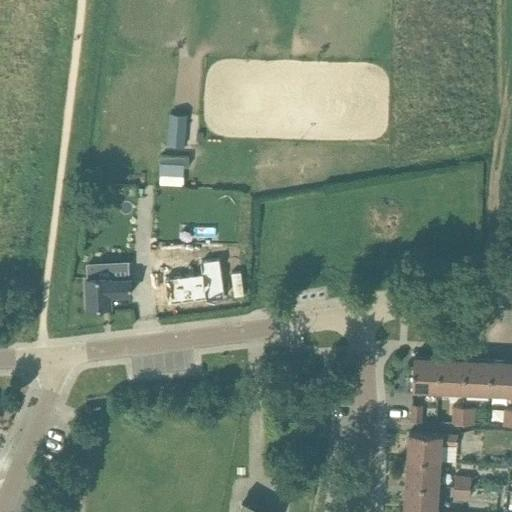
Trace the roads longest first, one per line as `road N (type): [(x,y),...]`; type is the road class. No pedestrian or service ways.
road 1 (unclassified): [(46,362),(360,313)]
road 2 (residential): [(361,511),(360,313)]
road 3 (residential): [(2,511),(39,431),(50,390),(46,362)]
road 4 (unclassified): [(360,313),(511,297)]
